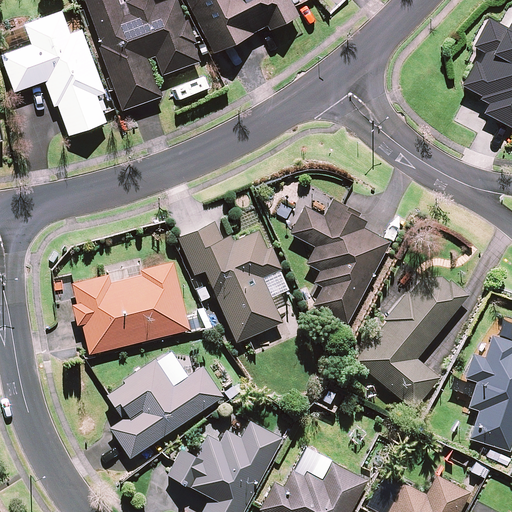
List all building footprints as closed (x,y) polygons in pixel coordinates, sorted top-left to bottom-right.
[(85,0),(123,110),(169,95),(163,75),(199,62),(178,0),(163,0),(154,3),(152,0),(85,0)] [(187,0),(215,54),(268,26),(270,31),(299,16),(290,0),(187,0)] [(70,36),(61,12),(0,34),(0,49),(16,92),(46,81),(55,106),(59,104),(70,135),(106,122),(96,95),(104,92),(82,31),(70,36)] [(511,23),(509,29),(489,19),(474,48),(481,51),(463,86),(493,102),(486,115),(511,128),(511,23)] [(367,220),(332,201),(324,217),(305,207),(291,234),(315,246),(307,263),(329,274),(313,306),(348,324),(390,243),(362,229),(367,220)] [(226,243),(217,222),(179,239),(195,275),(205,270),(237,342),(282,323),(262,277),(274,272),(283,294),(289,291),(262,228),(226,243)] [(90,354),(189,331),(210,326),(205,306),(185,311),(174,264),(115,278),(114,275),(74,284),(90,354)] [(417,272),(407,264),(393,282),(396,285),(377,308),(389,319),(355,361),(414,409),(439,378),(416,359),(466,298),(424,264),(417,272)] [(511,337),(494,331),(485,358),(473,354),(465,377),(477,381),(469,405),(480,409),(470,438),(510,451),(511,445),(511,337)] [(174,384),(159,360),(108,394),(124,420),(111,429),(130,458),(221,397),(201,366),(174,384)] [(243,511),(282,439),(249,422),(242,435),(227,428),(220,441),(211,437),(201,456),(184,447),(169,475),(211,496),(202,511),(243,511)] [(476,459),(469,471),(487,481),(493,468),(476,459)] [(351,511),(367,481),(330,462),(319,484),(293,470),(284,486),(275,482),(261,510),(265,511),(351,511)] [(459,511),(469,493),(436,476),(426,495),(404,483),(388,511),(382,511),(380,511),(379,511),(459,511)]
